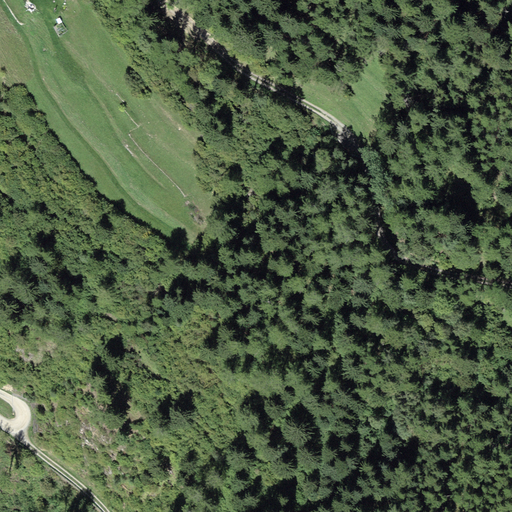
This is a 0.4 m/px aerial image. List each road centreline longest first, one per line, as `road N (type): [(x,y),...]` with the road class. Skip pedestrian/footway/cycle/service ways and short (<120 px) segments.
road 1 (track): [(161,0),(239,69),(356,140),(378,229),(396,254),(511,284)]
road 2 (track): [(16,434),(107,511)]
